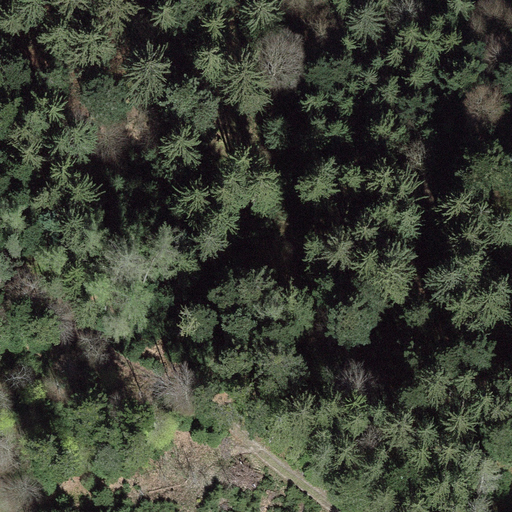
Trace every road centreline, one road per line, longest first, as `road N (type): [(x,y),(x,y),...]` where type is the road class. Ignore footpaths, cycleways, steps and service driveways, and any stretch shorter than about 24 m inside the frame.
road 1 (track): [(0,119),(16,115),(270,179),(421,188),(511,174)]
road 2 (track): [(348,511),(211,408),(152,380),(0,274)]
road 3 (track): [(211,408),(387,432),(511,494)]
